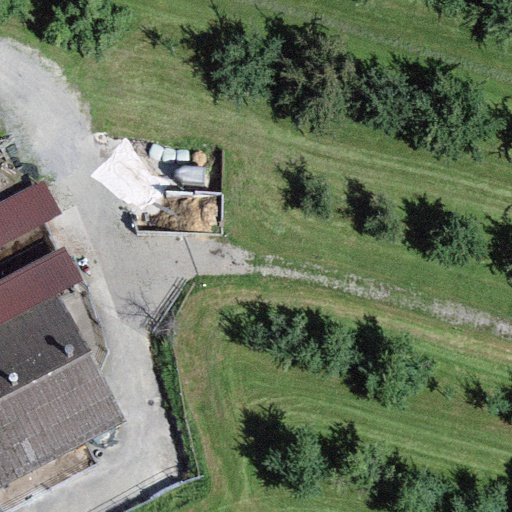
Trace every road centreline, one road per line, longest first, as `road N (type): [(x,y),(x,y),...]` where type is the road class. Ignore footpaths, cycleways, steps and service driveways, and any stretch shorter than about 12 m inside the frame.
road 1 (track): [(99,511),(128,496),(151,459),(159,425),(162,388),(135,292),(98,261),(62,260),(0,283)]
road 2 (track): [(511,335),(278,266),(210,270),(135,292)]
